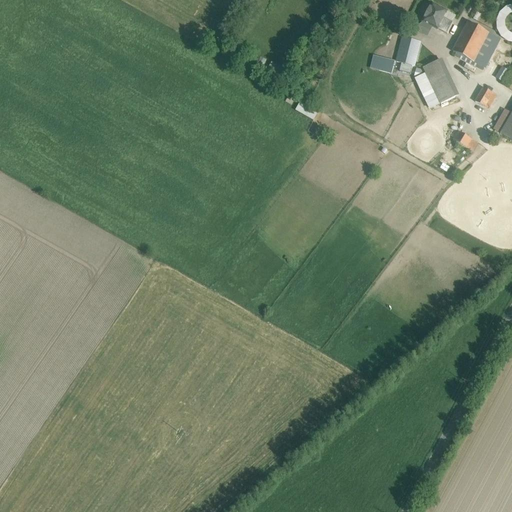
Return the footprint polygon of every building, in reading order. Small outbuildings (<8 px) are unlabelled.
[(447,12),(432,4),(423,23),(438,30),(447,35),(454,23),(444,18),(447,12)] [(489,33),(469,23),(453,52),(456,53),(473,62),(489,33)] [(489,33),(473,62),(484,68),(500,39),(489,33)] [(420,43),(403,39),(397,62),(414,67),(420,43)] [(473,62),(456,53),(455,56),(483,71),(484,68),(473,62)] [(395,62),(383,58),(379,71),(392,74),(395,62)] [(441,60),(424,68),(433,86),(450,78),(441,60)] [(502,81),(509,71),(503,67),(496,77),(502,81)] [(450,78),(433,86),(442,104),(459,96),(450,78)] [(493,94),(484,88),(476,102),(485,108),(493,94)] [(493,94),(485,108),(488,109),(496,95),(493,94)] [(314,121),(318,112),(300,102),(295,111),(314,121)] [(511,114),(506,111),(495,131),(502,135),(511,116),(511,114)] [(511,116),(502,135),(511,140),(511,116)] [(473,140),(459,131),(453,141),(467,148),(473,140)] [(477,256),(472,264),(489,275),(494,267),(477,256)]
